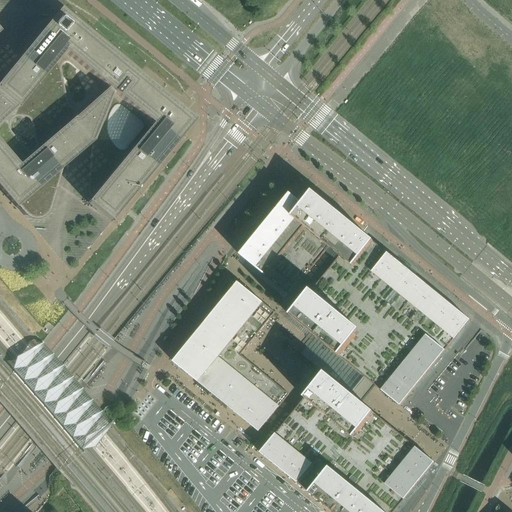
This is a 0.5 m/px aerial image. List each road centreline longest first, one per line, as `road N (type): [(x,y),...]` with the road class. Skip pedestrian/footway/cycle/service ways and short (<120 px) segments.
road 1 (residential): [(388,205),(394,227),(507,328),(499,360),(422,511)]
road 2 (tertiary): [(0,429),(195,175)]
road 3 (secondary): [(511,274),(277,82)]
road 4 (secondary): [(257,105),(388,205)]
road 5 (secondary): [(388,205),(511,307)]
road 6 (secondary): [(129,0),(243,94)]
